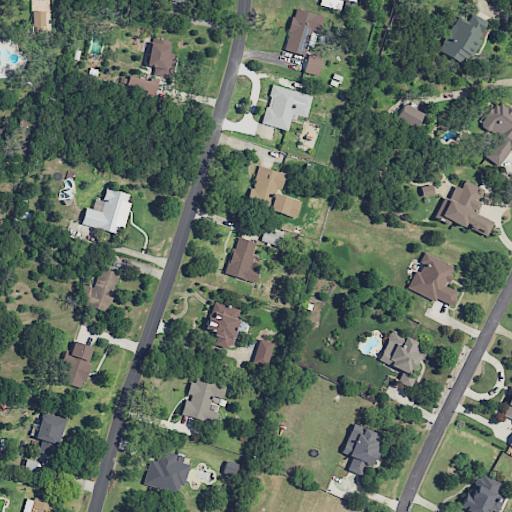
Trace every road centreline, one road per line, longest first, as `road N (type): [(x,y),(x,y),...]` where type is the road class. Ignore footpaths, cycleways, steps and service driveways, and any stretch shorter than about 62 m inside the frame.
road 1 (residential): [(95,511),(185,231),(245,0)]
road 2 (residential): [(511,283),(401,511)]
